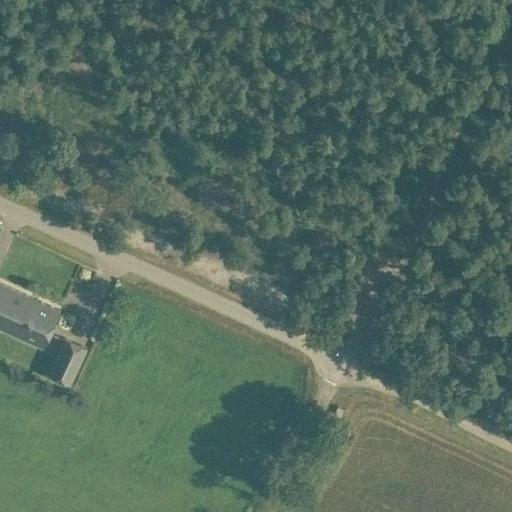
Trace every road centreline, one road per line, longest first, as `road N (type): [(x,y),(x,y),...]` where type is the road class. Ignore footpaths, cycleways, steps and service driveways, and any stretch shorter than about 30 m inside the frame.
road 1 (track): [(506,0),(344,362)]
road 2 (unclassified): [(344,362),(0,204)]
road 3 (track): [(344,362),(511,438)]
road 4 (track): [(271,511),(344,362)]
